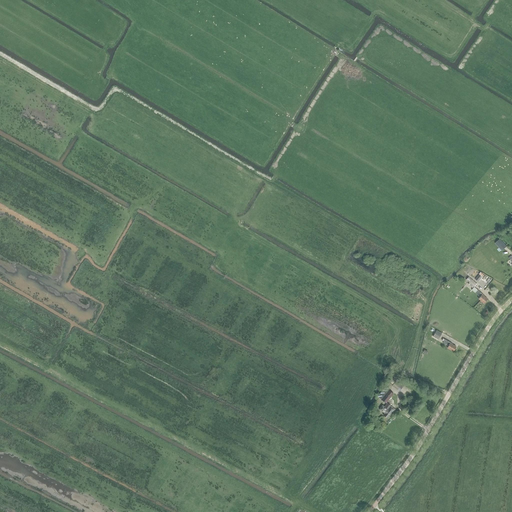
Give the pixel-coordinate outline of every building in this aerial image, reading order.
[(507,247),(500,239),(495,243),(502,251),(507,247)] [(474,287),(476,284),(468,277),(466,280),(474,287)] [(484,295),(477,290),(474,287),(471,290),(480,297),(478,299),(484,303),(487,299),(483,296),(484,295)] [(437,331),(433,337),(438,340),(442,334),(437,331)] [(453,351),(456,347),(451,344),(452,344),(445,340),(443,343),(448,346),(447,348),(453,351)] [(404,384),(397,379),(391,386),(399,391),(404,384)] [(389,390),(381,399),(386,403),(393,394),(389,390)] [(384,413),(383,415),(387,418),(390,414),(391,414),(395,410),(389,405),(386,408),(382,405),(379,409),(384,413)]
